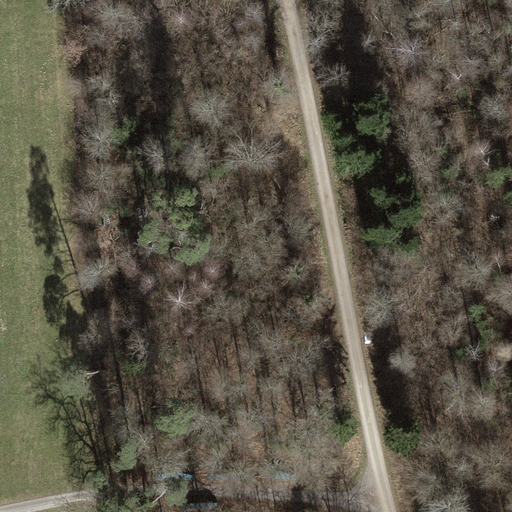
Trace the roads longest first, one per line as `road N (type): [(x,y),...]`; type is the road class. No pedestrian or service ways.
road 1 (track): [(289,0),(387,511)]
road 2 (track): [(0,511),(159,492),(385,503)]
